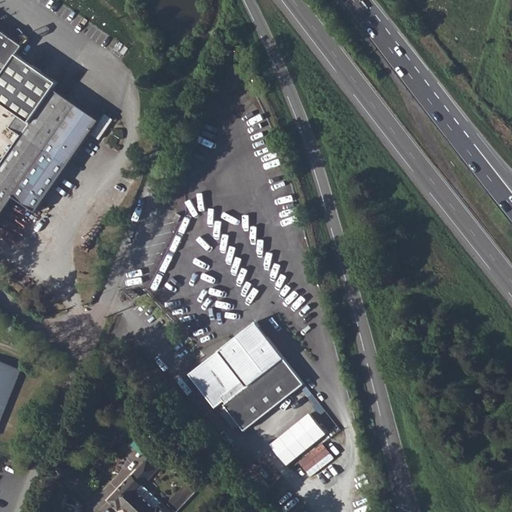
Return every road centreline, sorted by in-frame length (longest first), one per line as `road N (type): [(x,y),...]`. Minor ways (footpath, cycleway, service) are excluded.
road 1 (trunk): [(250,0),(321,170),(412,511)]
road 2 (trunk): [(293,0),(511,281)]
road 3 (unclassified): [(84,363),(188,106)]
road 4 (trunk): [(452,129),(352,0)]
road 5 (unclassified): [(25,511),(84,363)]
